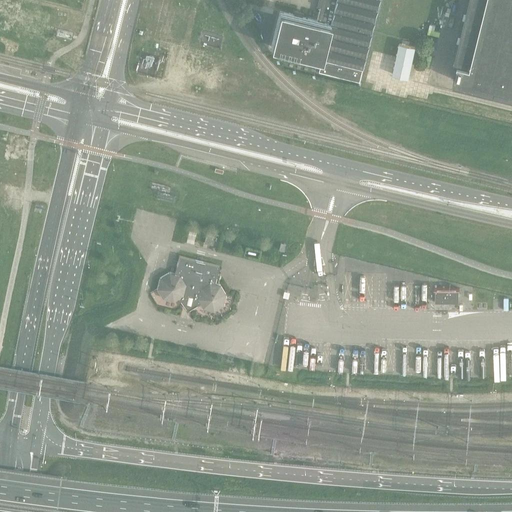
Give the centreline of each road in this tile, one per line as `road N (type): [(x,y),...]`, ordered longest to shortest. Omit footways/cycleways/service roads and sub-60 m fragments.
road 1 (motorway): [(511,490),(218,471),(34,445)]
road 2 (secondary): [(102,124),(511,223)]
road 3 (secondary): [(511,205),(107,104)]
road 4 (secondary): [(34,445),(102,124)]
road 5 (secondary): [(78,119),(7,435)]
road 6 (motorway): [(187,511),(0,489)]
